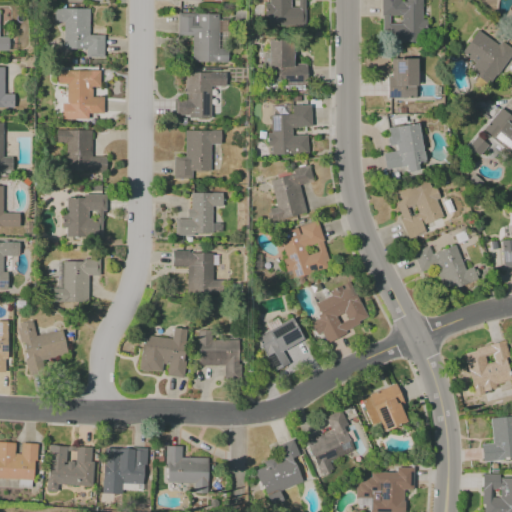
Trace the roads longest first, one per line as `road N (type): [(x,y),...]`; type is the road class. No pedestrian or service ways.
road 1 (residential): [(511,305),(412,335),(276,408),(234,415),(0,406)]
road 2 (residential): [(346,0),(347,166),(365,238),(425,358),(442,413),(443,511)]
road 3 (residential): [(139,0),(136,254),(99,366),(98,412)]
